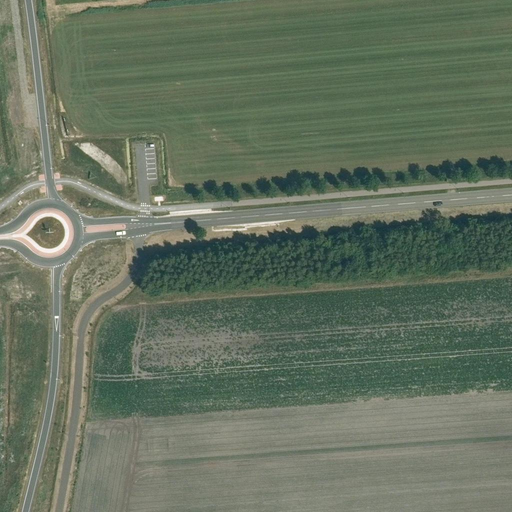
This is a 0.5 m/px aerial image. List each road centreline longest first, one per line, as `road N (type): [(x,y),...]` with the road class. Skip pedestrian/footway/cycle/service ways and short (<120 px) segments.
road 1 (secondary): [(170,223),(511,195)]
road 2 (primary): [(25,511),(51,401),(58,262)]
road 3 (trunk): [(56,204),(29,0)]
